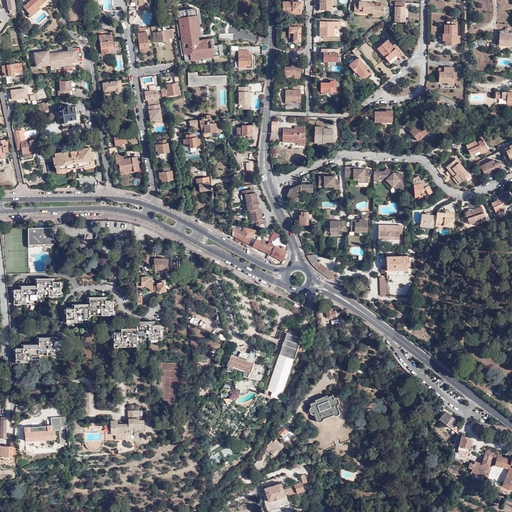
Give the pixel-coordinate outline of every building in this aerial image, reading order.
[(30,17),(49,0),(31,0),(23,7),(30,13),(28,15),(30,17)] [(319,0),(320,12),(331,12),(332,6),(331,0),(319,0)] [(402,17),(404,17),(404,2),(394,2),(394,22),(402,22),(402,17)] [(292,12),(301,12),(301,3),(282,3),(282,14),(292,15),(292,12)] [(366,5),(366,3),(358,3),(358,5),(354,4),(354,13),(371,14),(384,14),(384,8),(372,7),(369,7),(369,5),(366,5)] [(198,8),(176,12),(177,14),(176,15),(177,20),(179,20),(179,25),(177,25),(179,37),(181,36),(181,40),(179,40),(182,57),(185,56),(185,61),(224,55),(222,44),(215,45),(214,38),(199,40),(199,36),(203,35),(202,27),(200,28),(199,24),(201,24),(198,8)] [(341,23),(320,23),(319,38),(334,38),(334,27),(337,27),(337,30),(341,30),(341,23)] [(293,34),(293,39),(293,43),(300,44),(300,24),(287,24),(287,29),(289,29),(289,34),(293,34)] [(457,44),(457,43),(457,36),(457,25),(445,24),(444,33),(446,33),(446,41),(446,45),(451,45),(451,44),(457,44)] [(173,38),(172,29),(167,29),(167,30),(152,32),(153,39),(157,38),(158,42),(164,41),(164,43),(169,42),(169,39),(173,38)] [(498,45),(511,45),(511,31),(506,31),(499,31),(498,45)] [(138,33),(140,50),(149,48),(146,32),(138,33)] [(110,47),(113,47),(111,35),(105,35),(105,34),(99,35),(101,54),(111,52),(110,47)] [(386,39),(375,48),(388,62),(395,56),(395,57),(399,54),(386,39)] [(64,51),(56,52),(58,64),(61,63),(69,62),(73,62),(73,60),(80,59),(79,47),(71,48),(72,52),(68,53),(68,50),(64,50),(64,51)] [(329,49),(321,49),(321,54),(323,54),(323,60),(323,62),(338,62),(338,53),(329,53),(329,49)] [(355,49),(352,51),(357,58),(360,55),(355,49)] [(238,50),(238,67),(245,67),(245,66),(250,65),(249,54),(248,54),(248,50),(238,50)] [(58,64),(56,52),(49,53),(49,56),(45,57),(45,51),(37,52),(38,55),(34,56),(35,63),(41,62),(42,66),(50,65),(57,64),(58,64)] [(353,59),(349,62),(351,64),(349,65),(355,73),(356,72),(361,77),(362,77),(364,78),(365,78),(372,72),(370,70),(369,71),(359,59),(360,58),(359,57),(355,61),(353,59)] [(5,76),(15,75),(15,72),(23,71),(21,63),(2,65),(2,69),(1,69),(1,72),(4,72),(5,76)] [(301,65),(295,65),(295,67),(293,67),(285,67),(285,74),(285,78),(299,78),(299,69),(301,69),(301,65)] [(444,66),(444,67),(444,71),(439,71),(439,82),(448,82),(454,82),(453,72),(449,71),(449,66),(444,66)] [(181,93),(178,75),(174,75),(175,81),(177,81),(177,83),(167,85),(169,95),(181,93)] [(205,84),(205,79),(202,78),(202,77),(197,77),(197,76),(192,75),(192,84),(205,84)] [(58,94),(68,94),(70,94),(70,91),(71,91),(71,87),(71,80),(59,81),(60,90),(58,90),(58,94)] [(121,90),(119,80),(102,82),(104,93),(115,92),(117,93),(120,93),(121,90)] [(330,84),(327,85),(319,84),(319,93),(324,93),(334,93),(334,89),(335,83),(330,83),(330,84)] [(237,91),(237,104),(244,104),(244,102),(249,102),(249,91),(247,91),(247,87),(240,87),(240,91),(237,91)] [(26,88),(9,89),(10,99),(26,98),(26,88)] [(156,90),(150,91),(145,92),(146,100),(159,98),(159,94),(157,94),(156,90)] [(300,91),(294,91),(285,91),(284,103),(290,103),(290,102),(295,102),(295,104),(300,104),(300,91)] [(507,106),(511,105),(511,92),(496,92),(495,98),(507,99),(507,106)] [(439,104),(439,103),(441,99),(435,96),(434,98),(434,99),(429,96),(427,99),(429,99),(428,101),(427,100),(424,105),(428,108),(428,107),(434,112),(437,108),(438,110),(438,116),(442,116),(443,114),(448,115),(447,111),(449,107),(442,105),(442,106),(439,104)] [(159,100),(148,102),(152,120),(155,120),(162,119),(162,115),(159,100)] [(48,110),(46,102),(39,103),(40,111),(48,110)] [(79,118),(78,106),(71,107),(70,105),(63,106),(64,109),(59,110),(60,123),(61,123),(61,124),(62,125),(63,126),(66,125),(66,124),(66,122),(67,122),(67,120),(79,118)] [(385,112),(373,111),(373,122),(380,122),(380,124),(390,124),(391,110),(385,110),(385,112)] [(162,119),(155,120),(155,123),(164,121),(164,115),(162,115),(162,119)] [(201,130),(202,133),(222,130),(221,124),(214,125),(214,123),(211,124),(210,122),(209,122),(208,122),(207,123),(207,124),(204,125),(204,119),(199,119),(201,130)] [(273,120),(271,122),(271,128),(270,141),(276,142),(278,120),(273,120)] [(415,129),(414,128),(409,132),(417,141),(429,131),(422,123),(415,129)] [(253,135),(252,125),(242,125),(242,127),(237,127),(237,135),(253,135)] [(291,131),(289,129),(283,129),(282,140),(287,140),(287,141),(292,142),(292,140),(298,140),(298,143),(298,144),(305,144),(306,138),(304,138),(304,127),(294,127),(294,130),(294,131),(291,131)] [(318,130),(318,127),(313,127),(312,140),(321,141),(321,142),(331,142),(331,129),(321,129),(321,130),(318,130)] [(127,143),(126,134),(114,136),(115,145),(127,143)] [(194,137),(193,134),(185,135),(186,139),(184,140),(184,144),(190,143),(190,147),(196,146),(196,145),(200,144),(200,139),(198,139),(197,137),(194,137)] [(9,147),(8,139),(0,140),(1,142),(1,146),(0,145),(0,158),(6,157),(5,152),(9,152),(8,147),(9,147)] [(31,152),(37,151),(36,146),(39,145),(38,140),(34,140),(34,139),(20,142),(22,148),(23,157),(32,156),(31,152)] [(169,152),(168,143),(166,143),(165,139),(159,140),(159,144),(155,145),(155,151),(157,151),(158,153),(169,152)] [(481,151),(482,154),(488,151),(483,141),(476,144),(476,142),(466,146),(471,156),(481,151)] [(67,151),(59,153),(60,156),(56,157),(53,157),(55,165),(56,165),(57,169),(67,168),(71,167),(71,166),(71,164),(79,163),(79,165),(79,166),(84,165),(94,163),(93,159),(92,159),(91,152),(90,149),(78,151),(78,150),(72,150),(73,152),(67,153),(67,151)] [(119,156),(116,156),(116,164),(119,163),(121,173),(139,171),(137,157),(132,157),(132,158),(123,159),(123,155),(122,155),(122,154),(118,154),(119,156)] [(465,177),(469,174),(456,159),(446,167),(454,177),(460,184),(466,179),(466,178),(465,177)] [(494,160),(481,166),(485,176),(497,171),(497,172),(504,169),(500,161),(496,163),(494,160)] [(170,170),(169,167),(163,167),(163,172),(159,172),(160,179),(162,179),(162,181),(173,179),(171,170),(170,170)] [(358,170),(345,170),(345,179),(353,180),(353,183),(358,183),(358,185),(368,185),(368,172),(362,172),(358,172),(358,170)] [(384,173),(374,173),(373,183),(378,183),(378,181),(385,181),(392,189),(395,187),(400,192),(404,188),(402,175),(398,174),(396,177),(393,174),(392,176),(387,170),(384,173)] [(254,178),(253,171),(244,172),(246,183),(252,181),(252,178),(254,178)] [(210,191),(208,177),(204,177),(204,178),(196,179),(197,185),(199,185),(200,192),(210,191)] [(332,181),(332,177),(318,177),(318,186),(324,186),(324,187),(329,187),(334,187),(334,189),(339,190),(339,181),(335,181),(332,181)] [(418,198),(418,200),(423,200),(423,197),(427,195),(428,197),(433,195),(429,188),(427,189),(423,182),(421,184),(418,179),(412,182),(414,198),(418,198)] [(313,193),(313,186),(300,186),(300,190),(296,190),(296,188),(292,190),(290,190),(287,196),(291,204),(295,204),(295,201),(300,201),(300,193),(313,193)] [(241,191),(241,195),(244,195),(245,199),(245,203),(254,201),(256,201),(255,196),(254,197),(253,193),(252,189),(241,191)] [(502,198),(498,200),(492,203),(495,211),(499,209),(500,211),(507,209),(505,206),(511,203),(511,198),(509,193),(502,197),(502,198)] [(259,204),(257,204),(255,205),(254,201),(245,203),(246,211),(249,210),(260,209),(259,204)] [(466,213),(470,225),(487,219),(482,207),(473,210),(473,209),(469,210),(470,211),(466,213)] [(251,221),(255,221),(255,223),(258,223),(259,224),(265,223),(265,219),(261,220),(260,209),(249,210),(251,221)] [(307,209),(300,209),(299,226),(308,226),(308,211),(307,209)] [(446,214),(438,213),(438,216),(437,222),(445,223),(445,226),(454,227),(455,215),(446,214)] [(437,222),(438,216),(429,215),(426,215),(422,215),(421,227),(436,229),(436,226),(437,222)] [(354,223),(354,222),(350,222),(350,233),(366,232),(366,221),(358,221),(358,222),(358,223),(354,223)] [(329,233),(345,233),(345,222),(337,222),(337,224),(334,224),(334,222),(329,222),(329,233)] [(240,231),(234,228),(234,225),(232,225),(233,235),(248,243),(255,230),(242,227),(240,231)] [(55,230),(52,227),(28,228),(28,247),(34,247),(37,244),(39,247),(42,244),(45,247),(47,244),(50,246),(56,241),(53,238),(55,235),(53,233),(55,230)] [(285,249),(279,232),(276,232),(272,233),(268,242),(262,239),(260,241),(255,239),(252,245),(253,246),(271,254),(282,260),(286,252),(285,251),(285,249)] [(248,243),(233,235),(231,234),(231,235),(248,243)] [(282,260),(271,254),(253,246),(252,245),(282,261),(282,260)] [(386,257),(387,271),(408,270),(408,266),(409,266),(409,262),(408,262),(408,258),(409,257),(410,256),(410,255),(409,254),(408,254),(407,255),(406,256),(386,257)] [(315,255),(307,256),(310,261),(315,267),(326,267),(319,262),(315,255)] [(169,270),(169,259),(155,259),(155,269),(154,269),(154,270),(156,270),(156,272),(158,272),(158,270),(169,270)] [(326,267),(315,267),(319,270),(327,276),(336,276),(335,274),(326,267)] [(158,291),(157,284),(156,284),(156,282),(146,277),(141,277),(141,284),(145,284),(151,287),(152,291),(156,290),(156,292),(158,291)] [(37,278),(37,285),(27,285),(21,285),(21,288),(14,289),(14,304),(34,303),(33,300),(37,300),(37,294),(41,293),(41,296),(61,296),(60,281),(52,281),(52,278),(46,278),(37,278)] [(387,278),(380,278),(380,296),(388,296),(387,278)] [(165,290),(163,282),(162,281),(159,282),(159,281),(156,281),(157,284),(158,291),(165,290)] [(93,312),(93,315),(101,315),(101,314),(113,314),(113,300),(105,300),(105,296),(100,296),(87,297),(87,301),(89,301),(89,304),(77,304),(74,304),(74,307),(66,307),(67,322),(78,322),(78,319),(90,318),(90,312),(93,312)] [(325,309),(326,313),(327,318),(337,316),(337,315),(340,315),(345,315),(344,313),(339,311),(335,311),(333,312),(332,307),(325,309)] [(141,336),(141,339),(161,338),(160,323),(152,324),(152,320),(145,321),(137,321),(137,327),(126,328),(121,328),(121,331),(113,331),(113,346),(134,346),(134,343),(137,342),(137,336),(141,336)] [(293,359),(301,337),(286,332),(279,354),(293,359)] [(43,351),(43,355),(63,354),(62,339),(55,340),(54,336),(49,336),(39,337),(39,343),(29,343),(23,343),(23,347),(16,347),(16,362),(29,362),(28,355),(31,355),(31,359),(39,358),(39,352),(43,351)] [(233,371),(242,374),(243,376),(247,378),(249,377),(254,361),(257,352),(256,350),(252,349),(251,350),(250,353),(241,350),(242,347),(241,345),(237,344),(236,345),(232,354),(232,353),(226,369),(227,371),(231,373),(233,371)] [(202,357),(202,360),(211,360),(211,357),(208,357),(208,352),(205,352),(204,357),(202,357)] [(316,402),(311,405),(312,409),(311,409),(310,412),(312,416),(313,417),(314,418),(316,417),(319,424),(321,423),(321,424),(324,423),(324,422),(325,422),(324,420),(334,416),(335,417),(336,416),(337,417),(339,416),(340,415),(341,414),(338,407),(339,404),(337,400),(335,398),(334,399),(332,395),(327,397),(326,396),(315,400),(316,402)] [(231,403),(228,396),(223,399),(226,406),(231,403)] [(132,434),(132,430),(138,430),(138,428),(145,428),(145,420),(140,420),(139,410),(129,410),(129,424),(118,424),(118,421),(111,421),(111,434),(116,434),(116,439),(126,439),(126,435),(132,434)] [(455,419),(445,411),(439,420),(457,433),(460,429),(454,425),(455,422),(454,421),(455,419)] [(62,430),(60,417),(51,417),(52,425),(53,430),(56,429),(56,430),(62,430)] [(485,430),(486,426),(478,423),(477,423),(475,430),(476,430),(474,434),(476,434),(481,436),(483,433),(485,433),(486,430),(485,430)] [(53,430),(52,425),(24,427),(26,441),(56,439),(56,430),(56,429),(53,430)] [(280,427),(276,431),(283,439),(287,435),(285,433),(287,431),(284,428),(282,429),(280,427)] [(466,439),(466,437),(462,436),(457,452),(469,455),(470,453),(468,453),(472,441),(466,439)] [(12,453),(17,453),(15,437),(11,437),(9,437),(11,439),(11,445),(0,444),(0,454),(2,455),(3,457),(5,459),(5,455),(12,456),(12,453)] [(281,444),(276,440),(273,442),(272,440),(269,442),(271,444),(270,445),(273,448),(270,451),(273,455),(282,445),(281,444)] [(490,461),(494,462),(493,466),(500,468),(500,467),(508,469),(501,485),(511,489),(511,457),(505,455),(504,458),(498,456),(497,455),(491,453),(492,453),(485,451),(481,464),(474,462),(473,465),(470,463),(468,467),(471,469),(470,471),(486,478),(490,467),(488,466),(490,461)] [(456,474),(458,469),(452,466),(448,465),(447,468),(446,470),(456,474)] [(301,483),(288,487),(290,495),(304,491),(301,483)] [(280,484),(264,489),(268,502),(264,503),(266,511),(267,511),(291,505),(288,496),(284,497),(280,484)]
